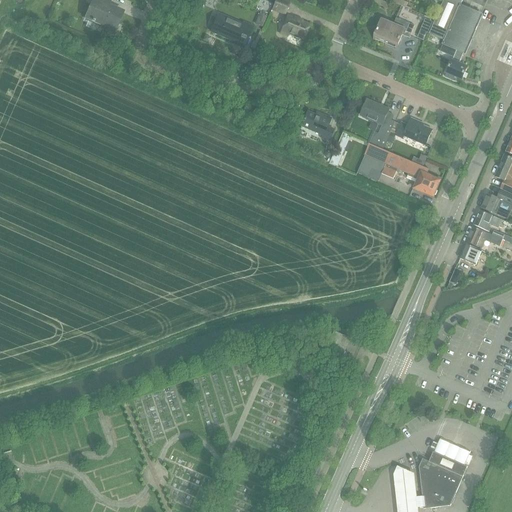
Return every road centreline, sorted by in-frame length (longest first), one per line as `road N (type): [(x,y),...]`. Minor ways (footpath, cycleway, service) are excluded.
road 1 (residential): [(440,209),(306,511)]
road 2 (tertiary): [(325,511),(437,254)]
road 3 (residential): [(331,58),(254,90),(148,64),(139,49),(154,0)]
road 4 (residential): [(478,122),(331,58)]
road 5 (residential): [(437,254),(455,251),(511,121)]
road 6 (tertiary): [(455,216),(511,90)]
